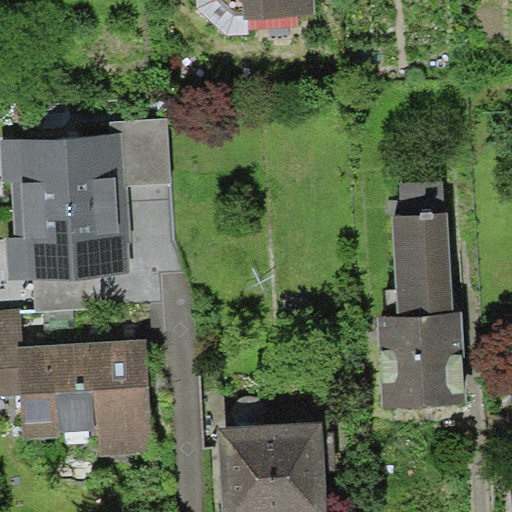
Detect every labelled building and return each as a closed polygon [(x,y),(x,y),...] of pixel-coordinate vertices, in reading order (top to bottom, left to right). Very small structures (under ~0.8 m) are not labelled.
[(295,0),(205,0),(207,29),(298,21),(295,0)] [(118,136),(0,146),(0,175),(9,283),(129,273),(118,136)] [(369,321),(372,412),(461,409),(458,315),(438,315),(435,219),(383,221),(386,321),(369,321)] [(135,344),(9,349),(13,442),(138,437),(135,344)] [(313,511),(306,425),(206,434),(212,511),(313,511)]
